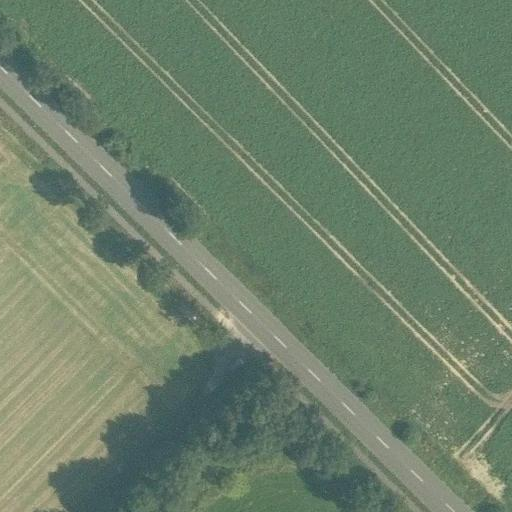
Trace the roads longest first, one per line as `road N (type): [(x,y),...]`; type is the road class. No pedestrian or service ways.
road 1 (tertiary): [(0,67),(454,511)]
road 2 (track): [(230,364),(0,133)]
road 3 (track): [(264,329),(83,511)]
